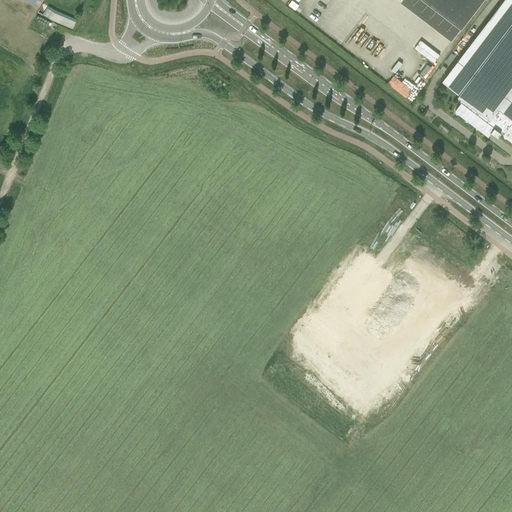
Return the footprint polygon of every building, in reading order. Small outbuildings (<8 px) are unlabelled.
[(423,0),(460,29),(482,0),(423,0)] [(511,0),(504,0),(442,82),(458,94),(457,95),(456,96),(462,99),(459,102),(460,103),(455,111),(456,115),(458,115),(463,119),(465,119),(466,122),(468,122),(473,126),(475,126),(476,130),(478,130),(488,137),(492,132),(495,135),(494,135),(497,137),(501,131),(504,133),(503,135),(504,139),(506,139),(510,142),(511,141),(511,145),(511,0)] [(73,29),(76,21),(46,8),(44,15),(37,12),(33,21),(49,28),(52,20),(73,29)] [(395,75),(388,83),(406,98),(413,90),(395,75)] [(361,250),(305,332),(335,353),(326,366),(362,390),(441,277),(410,255),(396,275),(361,250)]
